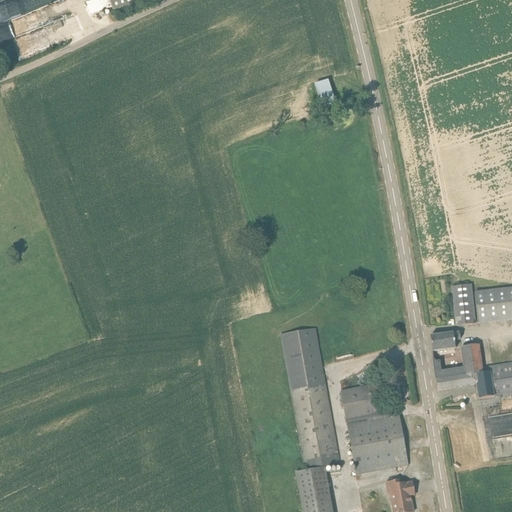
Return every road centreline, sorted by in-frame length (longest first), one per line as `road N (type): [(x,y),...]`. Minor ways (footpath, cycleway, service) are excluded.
road 1 (secondary): [(349,0),(392,192),(446,511)]
road 2 (unclassified): [(0,79),(173,0)]
